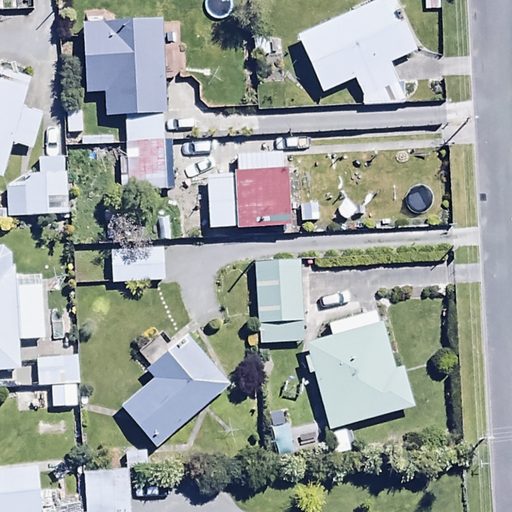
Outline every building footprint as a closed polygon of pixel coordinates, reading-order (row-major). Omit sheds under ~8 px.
[(323,101),(354,86),(363,104),(397,88),(389,73),(417,59),(389,1),(296,46),(323,101)] [(168,121),(164,27),(84,31),(87,103),(107,102),(108,125),(126,124),(127,148),(165,146),(164,122),(168,121)] [(0,77),(0,184),(3,186),(15,149),(33,154),(44,121),(25,115),(33,88),(0,77)] [(165,146),(127,148),(129,199),(176,197),(174,146),(165,146)] [(240,181),(209,182),(211,236),(239,235),(239,238),(294,236),(293,179),(283,180),(283,161),(239,162),(240,181)] [(9,192),(9,221),(68,221),(67,163),(40,163),(40,180),(26,180),(26,192),(9,192)] [(0,378),(22,378),(20,346),(47,345),(44,291),(17,292),(15,260),(6,253),(0,253),(0,378)] [(113,256),(113,289),(166,289),(166,255),(113,256)] [(299,268),(256,270),(258,329),(301,327),(299,268)] [(316,379),(329,436),(416,415),(406,373),(398,375),(387,329),(381,330),(379,319),(329,331),(332,344),(309,349),(312,363),(306,364),(310,381),(316,379)] [(148,377),(155,386),(122,413),(157,457),(235,394),(192,340),(172,357),(160,343),(143,357),(155,371),(148,377)] [(80,363),(38,364),(38,394),(51,393),(51,407),(68,407),(68,414),(80,414),(80,363)] [(87,476),(87,511),(132,511),(132,476),(148,476),(147,457),(127,457),(127,475),(87,476)] [(43,511),(42,476),(0,478),(0,511),(43,511)]
